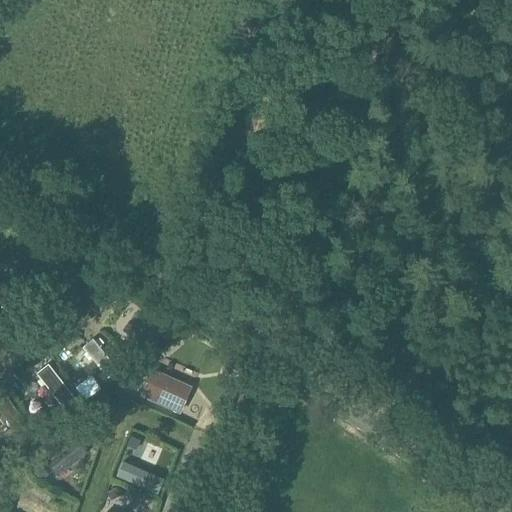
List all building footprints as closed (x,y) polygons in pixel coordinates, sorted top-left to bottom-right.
[(0,345),(26,323),(15,311),(0,323),(0,345)] [(148,352),(165,331),(138,311),(122,333),(148,352)] [(107,380),(117,371),(92,341),(83,349),(95,363),(90,367),(95,374),(99,370),(107,380)] [(179,416),(191,389),(152,372),(140,399),(179,416)] [(154,507),(158,495),(122,483),(118,494),(154,507)]
